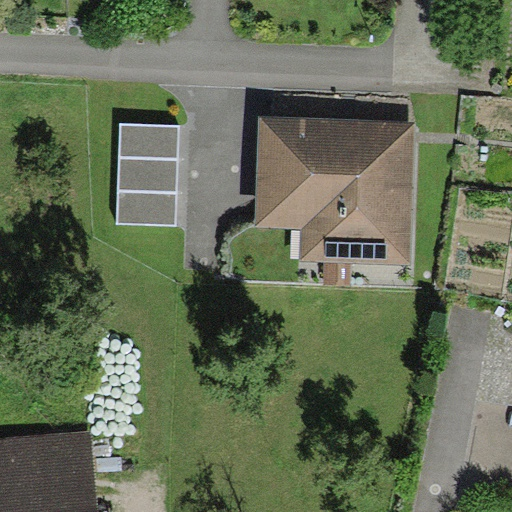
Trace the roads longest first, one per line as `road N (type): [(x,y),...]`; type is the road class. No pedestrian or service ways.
road 1 (residential): [(424,73),(0,51)]
road 2 (residential): [(430,511),(468,316)]
